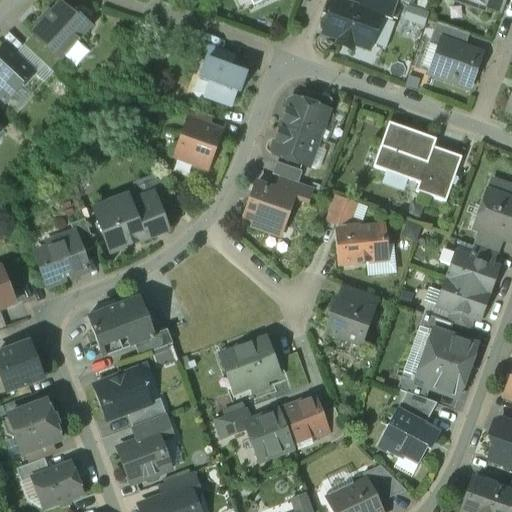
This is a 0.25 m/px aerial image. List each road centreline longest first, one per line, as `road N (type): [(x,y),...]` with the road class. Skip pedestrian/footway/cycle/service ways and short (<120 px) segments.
road 1 (residential): [(206,222),(142,275),(44,311),(119,511)]
road 2 (residential): [(511,309),(460,454),(425,511)]
road 3 (residential): [(476,125),(292,59)]
road 4 (residential): [(292,59),(206,222)]
road 5 (residential): [(133,0),(292,59)]
road 6 (residential): [(294,305),(321,385),(257,409)]
road 7 (residential): [(206,222),(294,305)]
